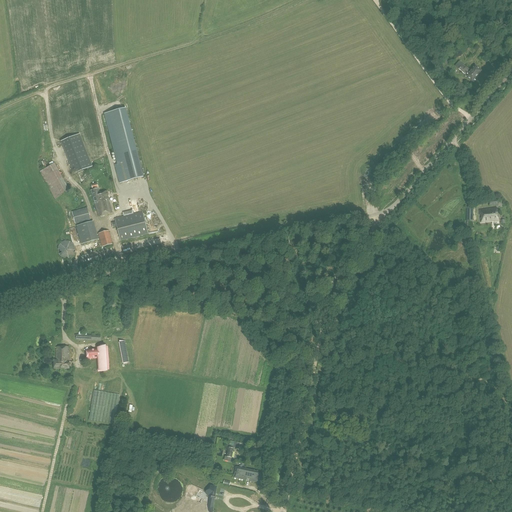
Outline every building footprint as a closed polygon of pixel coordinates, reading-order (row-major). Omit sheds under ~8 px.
[(466,76),(472,82),(481,71),(475,66),(470,72),(469,71),(470,69),(468,68),(466,67),(459,61),(455,66),(466,76)] [(115,165),(120,183),(143,178),(125,109),(105,114),(118,165),(115,165)] [(68,155),(72,166),(81,163),(81,164),(89,161),(85,150),(87,150),(85,146),(75,149),(76,152),(68,155)] [(51,166),(40,172),(55,199),(70,191),(55,164),(54,164),(53,162),(52,162),(49,163),(51,166)] [(99,217),(113,213),(107,191),(100,193),(98,189),(91,191),(95,204),(96,203),(99,217)] [(76,224),(91,219),(88,208),(73,212),(76,224)] [(499,220),(497,208),(480,211),(481,222),(499,220)] [(149,234),(143,212),(115,219),(116,222),(117,227),(121,241),(149,234)] [(100,241),(95,221),(78,224),(83,244),(100,241)] [(102,247),(113,244),(110,231),(99,233),(102,247)] [(60,242),(65,259),(77,256),(73,239),(60,242)] [(129,362),(125,341),(119,342),(120,343),(119,343),(121,355),(122,354),(123,363),(129,362)] [(99,358),(100,372),(108,372),(108,368),(110,368),(110,343),(106,344),(106,342),(97,342),(97,348),(87,348),(88,359),(99,358)] [(69,368),(69,348),(57,348),(57,359),(55,359),(55,368),(69,368)] [(94,390),(90,420),(115,425),(120,395),(94,390)] [(128,392),(126,394),(133,401),(135,398),(128,392)] [(234,449),(228,447),(227,450),(228,450),(227,456),(226,456),(225,460),(231,462),(234,449)] [(264,483),(266,472),(236,467),(234,478),(264,483)] [(216,486),(208,485),(205,492),(209,494),(207,506),(208,511),(213,511),(213,507),(214,499),(215,499),(215,497),(214,497),(216,486)]
